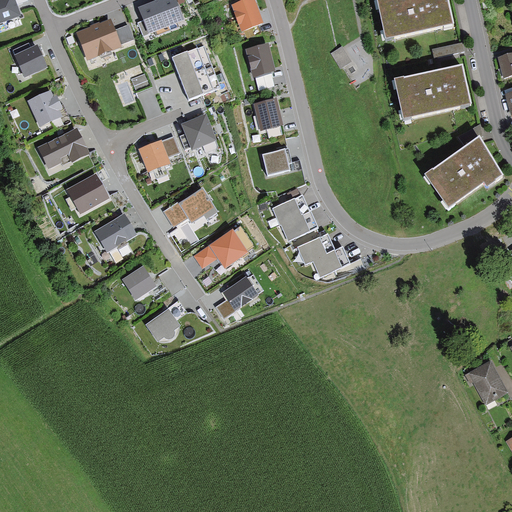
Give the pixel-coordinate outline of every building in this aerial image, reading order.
[(15,0),(0,0),(0,26),(22,18),(17,6),(15,0)] [(175,0),(164,0),(138,10),(143,22),(138,24),(144,39),(185,23),(175,0)] [(264,26),(254,0),(250,0),(232,7),(242,34),(245,33),(259,28),(264,26)] [(386,44),(454,29),(447,0),(392,0),(377,3),(386,44)] [(116,31),(112,20),(76,34),(87,62),(123,49),(121,46),(116,31)] [(129,26),(116,31),(121,46),(134,40),(129,26)] [(261,34),(259,28),(245,33),(247,39),(261,34)] [(13,51),(15,57),(31,50),(29,44),(13,51)] [(463,44),(432,51),(434,59),(465,53),(463,44)] [(276,74),(269,46),(246,51),(253,80),(276,74)] [(48,69),(37,47),(31,50),(15,57),(14,57),(24,80),(48,69)] [(340,70),(352,63),(342,47),(331,54),(340,70)] [(205,48),(173,60),(189,103),(221,90),(205,48)] [(511,55),(498,59),(504,81),(511,78),(511,55)] [(403,124),(472,109),(464,69),(395,84),(403,124)] [(146,75),(132,80),(137,92),(151,87),(146,75)] [(54,99),(51,92),(28,103),(40,129),(63,118),(60,112),(63,111),(57,98),(54,99)] [(277,100),(254,106),(261,133),(284,128),(277,100)] [(207,116),(181,126),(185,135),(180,137),(185,151),(190,149),(192,153),(218,143),(207,116)] [(481,125),(458,138),(466,150),(480,140),(484,137),(481,125)] [(91,156),(78,129),(37,149),(47,171),(71,160),(73,165),(91,156)] [(181,154),(174,137),(162,142),(169,159),(181,154)] [(466,150),(425,180),(448,213),(484,189),(488,193),(497,187),(496,186),(504,180),(480,140),(466,150)] [(162,142),(139,151),(148,175),(154,173),(165,168),(172,166),(169,159),(162,142)] [(289,151),(262,157),(268,178),(291,173),(289,166),(292,165),(289,151)] [(168,176),(165,168),(154,173),(157,180),(168,176)] [(110,200),(96,176),(67,191),(81,216),(110,200)] [(178,204),(164,213),(174,230),(188,221),(192,227),(204,219),(206,223),(219,216),(203,191),(179,206),(178,204)] [(310,214),(303,197),(273,210),(280,227),(281,227),(289,243),(319,230),(311,213),(310,214)] [(138,237),(125,216),(94,233),(107,255),(117,249),(119,251),(129,245),(128,243),(138,237)] [(233,233),(210,248),(225,271),(249,256),(233,233)] [(335,252),(328,237),(298,250),(305,267),(313,263),(320,279),(351,266),(343,249),(335,252)] [(217,261),(209,248),(194,258),(202,270),(217,261)] [(158,288),(144,267),(122,282),(135,303),(158,288)] [(247,279),(223,294),(228,301),(235,313),(259,298),(247,279)] [(235,313),(228,301),(216,308),(224,320),(235,313)] [(181,329),(169,311),(146,327),(158,345),(164,340),(167,341),(169,342),(173,341),(175,338),(175,335),(174,333),(181,329)] [(486,407),(509,395),(491,362),(464,376),(470,386),(473,384),(486,407)]
